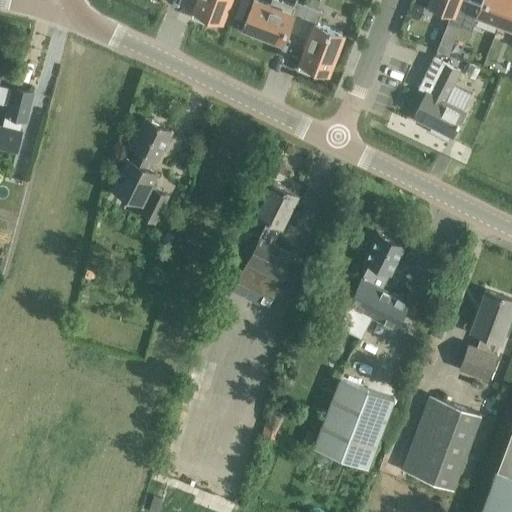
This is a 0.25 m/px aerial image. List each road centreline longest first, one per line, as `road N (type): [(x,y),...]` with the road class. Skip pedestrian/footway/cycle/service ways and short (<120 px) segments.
road 1 (unclassified): [(336,145),(50,7)]
road 2 (unclassified): [(511,230),(336,145)]
road 3 (residential): [(336,145),(393,0)]
